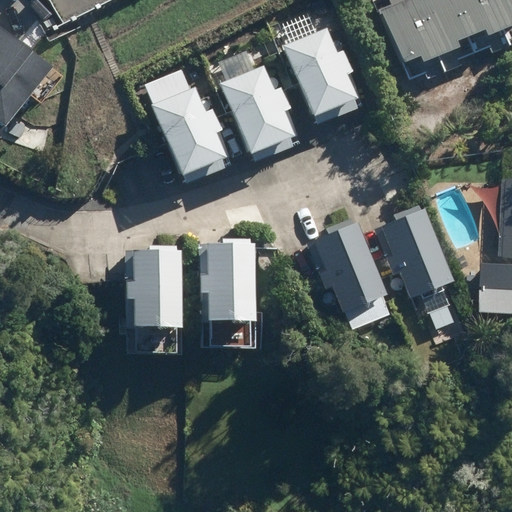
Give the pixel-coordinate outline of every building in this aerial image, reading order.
[(511,0),(386,0),(390,8),(377,13),(410,96),(511,54),(511,0)] [(0,122),(6,127),(52,65),(31,51),(0,26),(0,122)] [(344,52),(335,56),(324,31),(281,50),(313,121),(356,102),(345,78),(353,74),(344,52)] [(190,67),(143,86),(182,185),(230,166),(190,67)] [(279,91),(270,95),(258,67),(216,85),(250,164),(292,145),(280,118),(288,114),(279,91)] [(511,181),(502,180),(498,258),(511,258),(511,181)] [(380,228),(391,255),(384,258),(392,278),(400,275),(410,300),(453,282),(423,210),(380,228)] [(311,239),(325,270),(317,273),(325,293),(333,289),(344,315),(386,296),(353,221),(311,239)] [(256,243),(201,241),(198,324),(253,326),(256,243)] [(134,253),(133,286),(127,286),(126,300),(132,301),(131,331),(179,333),(182,254),(177,254),(177,248),(149,247),(149,254),(134,253)] [(511,266),(481,265),(479,314),(511,315),(511,266)]
